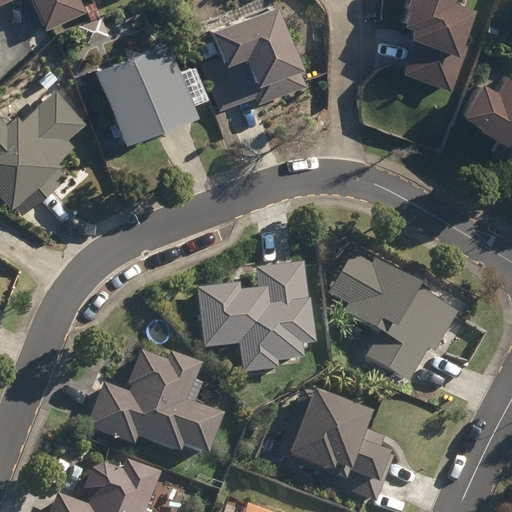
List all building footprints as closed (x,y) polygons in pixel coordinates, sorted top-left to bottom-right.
[(31,0),(43,24),(81,7),(78,0),(31,0)] [(448,46),(460,13),(438,5),(439,0),(402,0),(399,11),(401,12),(397,24),(409,29),(413,36),(400,73),(442,88),(456,49),(448,46)] [(255,102),(302,83),(269,5),(204,32),(215,58),(200,65),(218,108),(252,94),(255,102)] [(164,40),(94,68),(123,138),(193,111),(164,40)] [(497,139),(490,151),(511,162),(511,73),(506,71),(497,89),(480,80),(463,111),(479,119),(475,127),(497,139)] [(0,191),(7,201),(57,160),(54,156),(70,142),(64,136),(82,121),(54,87),(19,116),(15,111),(3,121),(0,116),(0,191)] [(377,333),(364,356),(407,379),(425,347),(430,349),(451,311),(411,289),(415,282),(371,258),(367,266),(348,256),(327,293),(346,304),(341,313),(377,333)] [(237,283),(199,287),(206,344),(241,339),(245,368),(277,364),(276,358),(303,354),(301,341),(314,339),(308,297),(305,297),(301,263),(255,268),(257,288),(238,291),(237,283)] [(132,391),(106,381),(90,422),(136,440),(138,431),(182,448),(185,440),(208,450),(222,411),(188,398),(201,361),(172,350),(169,359),(142,349),(130,380),(135,382),(132,391)] [(302,385),(276,454),(338,477),(335,485),(375,500),(392,455),(386,453),(387,451),(378,448),(383,436),(363,429),(370,411),(302,385)] [(153,511),(146,509),(160,470),(132,459),(129,468),(108,461),(97,466),(90,485),(95,497),(93,505),(61,494),(53,511),(153,511)]
